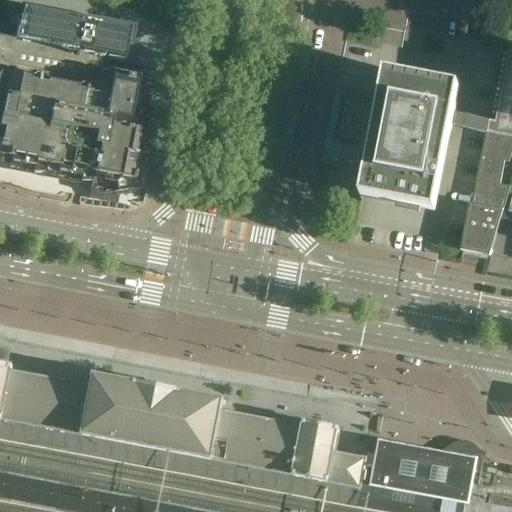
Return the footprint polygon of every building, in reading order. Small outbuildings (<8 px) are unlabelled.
[(13,42),(106,59),(122,63),(124,50),(128,50),(132,29),(82,19),(82,22),(19,9),(13,41),(13,42)] [(479,168),(478,171),(461,260),(462,261),(464,250),(491,256),(510,188),(508,188),(500,186),(505,163),(507,164),(509,165),(511,154),(511,29),(507,28),(507,29),(506,29),(488,122),(485,135),(481,160),(476,159),(475,167),(479,168)] [(13,41),(6,39),(0,37),(0,167),(7,170),(20,171),(31,175),(43,176),(55,180),(56,180),(56,178),(72,176),(73,173),(82,175),(86,175),(88,194),(99,196),(136,192),(152,103),(132,96),(135,82),(103,75),(106,59),(13,42),(13,41)] [(435,214),(452,129),(454,116),(459,89),(385,75),(361,200),(435,214)] [(302,430),(221,414),(223,407),(224,407),(225,402),(220,401),(219,402),(183,395),(183,394),(178,393),(178,394),(139,387),(140,385),(135,385),(135,386),(98,379),(98,378),(93,377),(92,382),(93,382),(92,390),(10,374),(11,373),(12,373),(13,368),(8,367),(8,368),(0,366),(0,422),(2,423),(2,422),(82,438),(86,439),(86,438),(209,462),(212,463),(293,478),(296,479),(324,484),(328,485),(357,490),(357,491),(360,491),(361,488),(365,465),(366,461),(362,461),(360,460),(360,461),(335,456),(333,455),(337,435),(338,435),(339,430),(334,429),(334,430),(307,425),(307,424),(303,423),(302,428),(303,428),(302,430)] [(437,467),(439,469),(440,470),(442,470),(444,471),(463,474),(465,475),(467,475),(469,476),(471,478),(474,481),(476,483),(477,485),(478,487),(482,467),(482,464),(482,462),(482,460),(482,458),(481,456),(480,454),(479,452),(478,450),(477,449),(475,448),(474,446),(472,445),(470,444),(468,444),(466,443),(465,443),(463,443),(460,443),(458,443),(457,444),(455,444),(453,445),(451,446),(438,456),(437,457),(436,459),(435,461),(435,463),(436,465),(437,467)] [(449,501),(443,500),(440,511),(454,511),(456,503),(449,501)] [(92,502),(91,509),(104,511),(121,511),(122,507),(92,502)]
